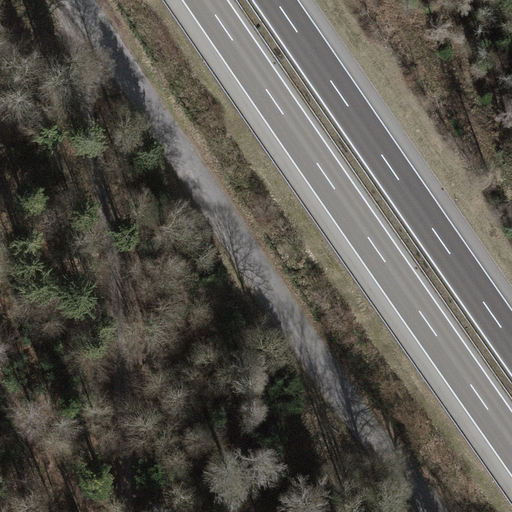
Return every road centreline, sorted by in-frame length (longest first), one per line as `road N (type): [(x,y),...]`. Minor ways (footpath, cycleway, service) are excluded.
road 1 (unclassified): [(79,0),(294,324),(436,511)]
road 2 (motorway): [(206,0),(511,445)]
road 3 (track): [(135,511),(112,260),(60,0)]
road 4 (motorway): [(511,341),(277,0)]
